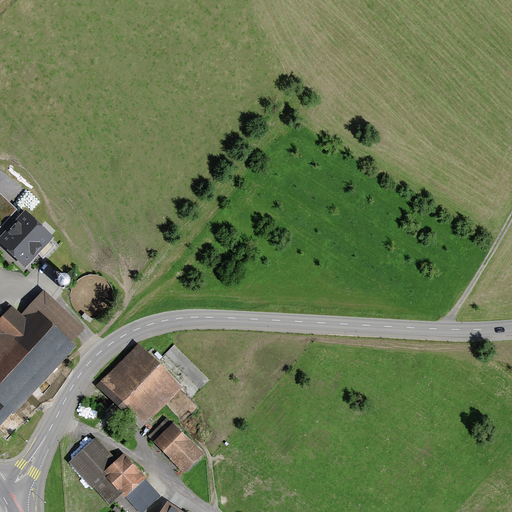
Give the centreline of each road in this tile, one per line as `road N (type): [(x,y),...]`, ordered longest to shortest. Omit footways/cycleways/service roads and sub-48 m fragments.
road 1 (tertiary): [(2,495),(27,468),(91,359),(155,322),(228,317),(511,328)]
road 2 (track): [(446,329),(511,218)]
